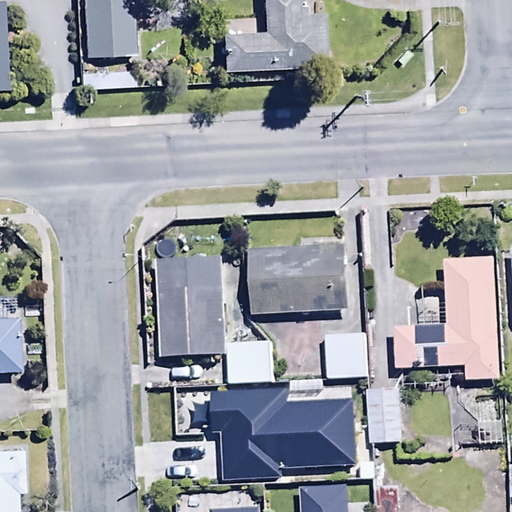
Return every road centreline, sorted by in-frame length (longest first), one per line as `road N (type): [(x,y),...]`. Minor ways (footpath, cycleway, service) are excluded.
road 1 (tertiary): [(85,165),(497,146)]
road 2 (residential): [(85,165),(103,511)]
road 3 (residential): [(497,146),(490,0)]
